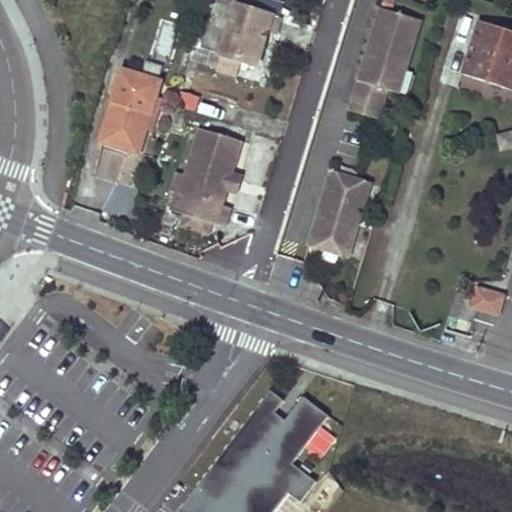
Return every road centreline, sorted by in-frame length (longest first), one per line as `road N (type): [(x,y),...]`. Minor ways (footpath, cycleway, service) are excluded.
road 1 (secondary): [(253,306),(511,391)]
road 2 (secondary): [(0,212),(253,306)]
road 3 (unclassified): [(253,306),(213,393),(122,511)]
